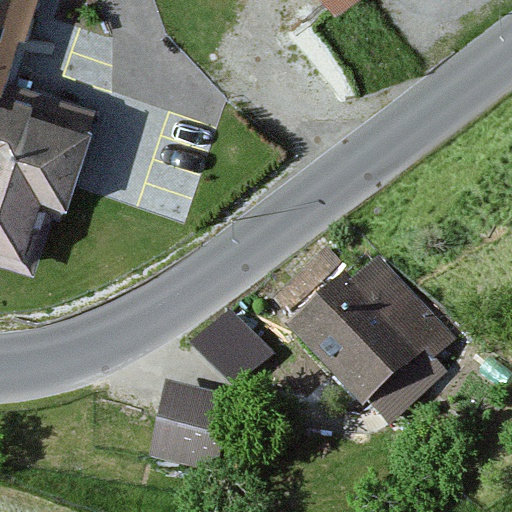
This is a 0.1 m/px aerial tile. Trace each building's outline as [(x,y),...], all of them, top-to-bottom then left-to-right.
[(0,0),(0,101),(6,103),(35,0),(0,0)] [(0,258),(39,269),(82,126),(6,103),(0,101),(0,258)] [(338,281),(282,335),(362,416),(444,336),(376,268),(350,293),(338,281)] [(270,361),(225,315),(186,352),(232,398),(270,361)] [(208,399),(156,392),(147,462),(199,469),(208,399)]
